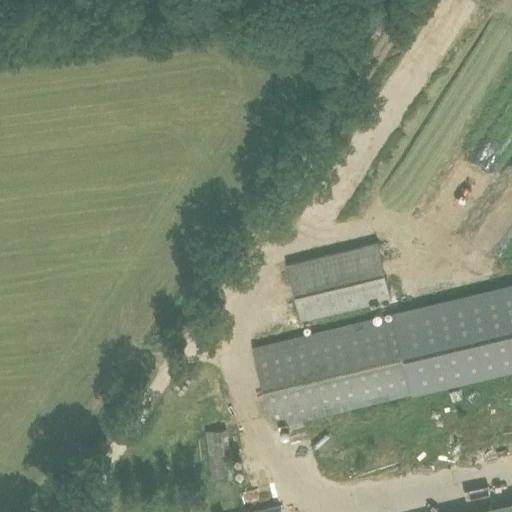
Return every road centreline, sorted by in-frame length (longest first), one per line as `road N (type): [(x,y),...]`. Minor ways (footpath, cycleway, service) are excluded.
road 1 (track): [(412,0),(80,511)]
road 2 (unknown): [(228,291),(260,428),(299,511)]
